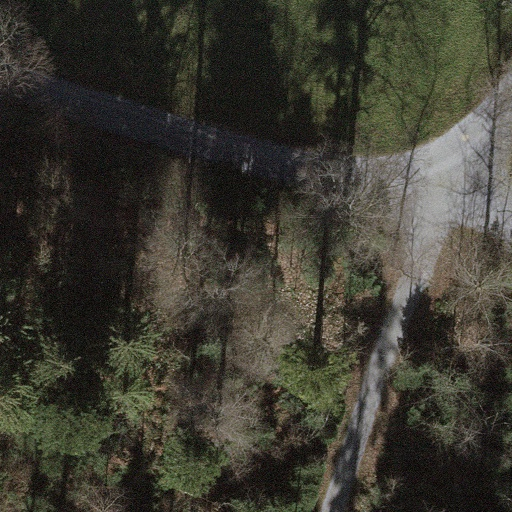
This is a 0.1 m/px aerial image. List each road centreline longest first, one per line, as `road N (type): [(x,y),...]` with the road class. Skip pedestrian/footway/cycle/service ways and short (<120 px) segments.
road 1 (track): [(374,212),(0,89)]
road 2 (track): [(374,212),(306,511)]
road 3 (track): [(511,36),(374,212)]
road 4 (track): [(511,266),(374,212)]
